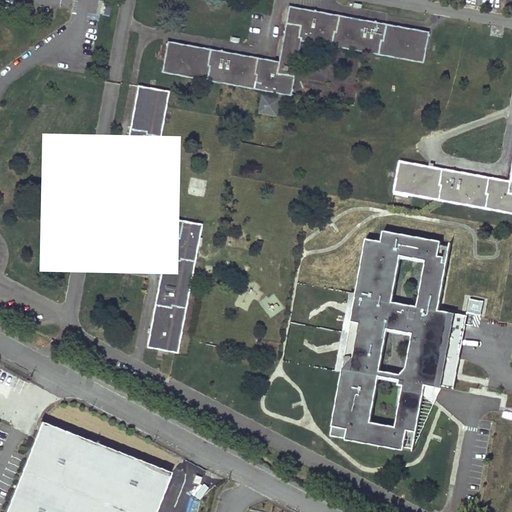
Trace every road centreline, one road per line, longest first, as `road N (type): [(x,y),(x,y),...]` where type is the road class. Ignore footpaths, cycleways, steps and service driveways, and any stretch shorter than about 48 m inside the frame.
road 1 (residential): [(319,511),(0,343)]
road 2 (unknown): [(279,0),(269,49),(121,23)]
